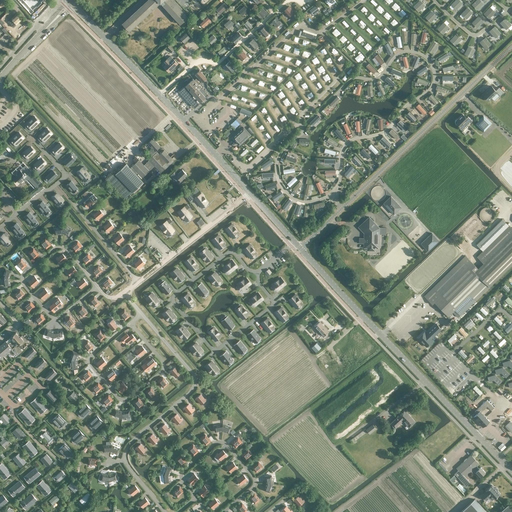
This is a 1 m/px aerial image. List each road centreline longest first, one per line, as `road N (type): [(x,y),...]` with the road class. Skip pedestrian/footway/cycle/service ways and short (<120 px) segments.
road 1 (secondary): [(300,248),(73,5)]
road 2 (secondary): [(511,471),(300,248)]
road 3 (residential): [(300,248),(511,46)]
